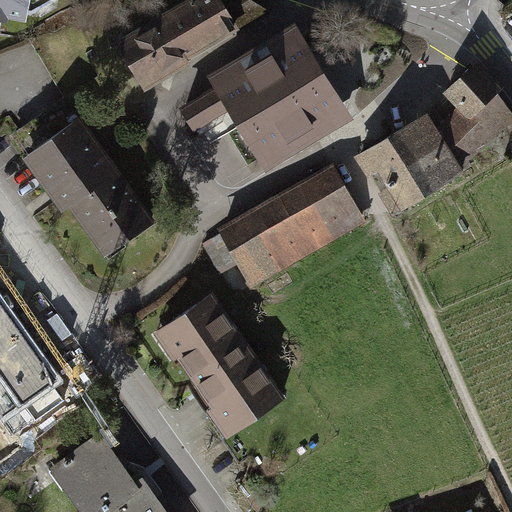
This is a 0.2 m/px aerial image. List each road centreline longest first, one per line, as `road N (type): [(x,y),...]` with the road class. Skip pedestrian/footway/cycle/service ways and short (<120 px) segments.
road 1 (track): [(511,493),(349,137)]
road 2 (residential): [(209,511),(0,199)]
road 3 (unknown): [(226,201),(177,85),(276,0)]
